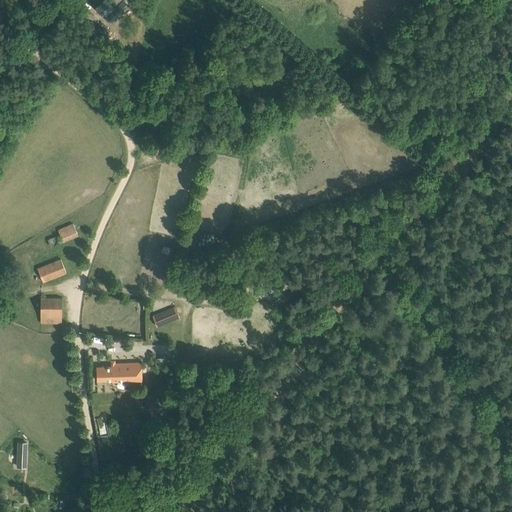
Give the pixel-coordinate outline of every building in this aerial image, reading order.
[(114,16),(110,12),(109,11),(115,5),(109,0),(101,0),(95,6),(104,15),(109,20),(114,16)] [(97,28),(100,31),(105,35),(110,30),(102,23),(98,27),(97,28)] [(58,230),(63,240),(78,234),(73,223),(58,230)] [(48,239),(51,246),(60,242),(57,235),(48,239)] [(62,258),(38,265),(42,280),(67,273),(62,258)] [(40,323),(62,323),(62,297),(41,297),(40,323)] [(180,316),(175,305),(152,314),(157,325),(180,316)] [(157,364),(168,362),(166,355),(156,357),(157,364)] [(111,363),(111,365),(96,366),(97,380),(112,379),(112,381),(142,380),(141,362),(111,363)] [(165,397),(148,400),(151,418),(168,415),(165,397)] [(28,442),(18,441),(17,466),(27,466),(28,442)]
